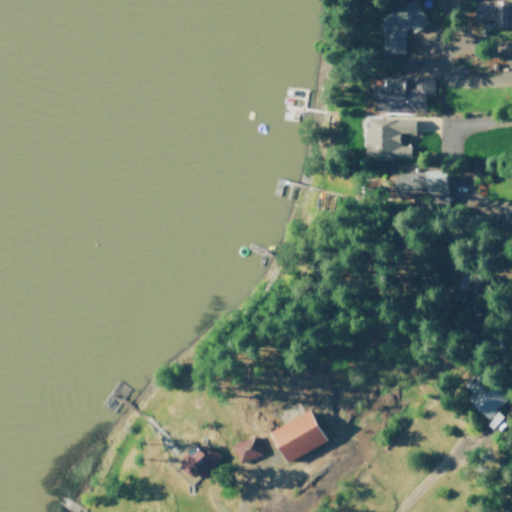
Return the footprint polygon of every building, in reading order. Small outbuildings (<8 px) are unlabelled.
[(413,0),(407,0),(379,17),(389,54),(403,54),(403,31),(408,28),(412,34),(429,24),(413,0)] [(467,0),(467,26),(505,26),(505,0),(467,0)] [(372,96),(372,110),(421,110),(420,94),(432,94),(432,76),(407,77),(407,88),(400,89),(400,76),(386,76),(386,96),(372,96)] [(372,120),(373,145),(363,145),(364,165),(417,164),(417,150),(394,150),(394,135),(413,134),(412,119),(372,120)] [(399,171),(402,200),(443,195),(440,167),(399,171)] [(457,270),(454,294),(487,298),(490,274),(457,270)] [(467,370),(459,381),(476,394),(468,405),(487,420),(478,425),(490,434),(506,414),(497,406),(511,387),(488,369),(480,380),(467,370)] [(265,432),(282,457),(321,432),(304,407),(265,432)] [(234,443),(242,459),(263,449),(256,433),(234,443)] [(197,442),(180,462),(199,479),(224,452),(210,440),(204,448),(197,442)]
